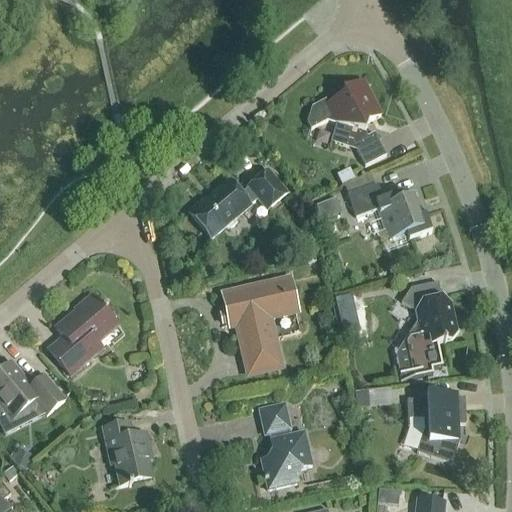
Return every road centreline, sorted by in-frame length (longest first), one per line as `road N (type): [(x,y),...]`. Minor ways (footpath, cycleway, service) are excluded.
road 1 (residential): [(511,364),(498,288),(456,164),(429,102),(371,15)]
road 2 (residential): [(121,220),(371,15)]
road 3 (residential): [(208,511),(137,239),(121,220)]
road 4 (residential): [(0,326),(121,220)]
